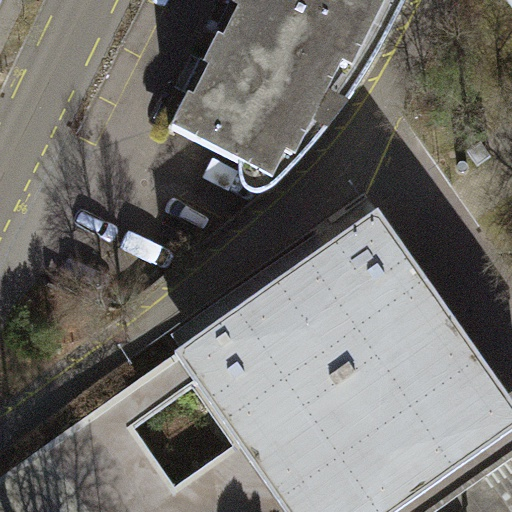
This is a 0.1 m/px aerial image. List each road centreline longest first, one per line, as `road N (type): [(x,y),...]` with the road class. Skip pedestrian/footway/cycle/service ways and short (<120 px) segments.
road 1 (unclassified): [(0,422),(290,210),(361,129)]
road 2 (tertiary): [(0,181),(87,0)]
road 3 (residential): [(361,129),(425,0)]
